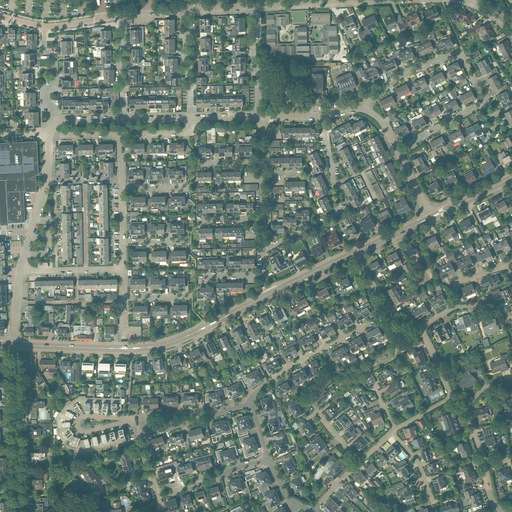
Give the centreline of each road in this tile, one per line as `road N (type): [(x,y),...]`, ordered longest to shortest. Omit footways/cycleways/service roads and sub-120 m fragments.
road 1 (tertiary): [(13,345),(159,345),(352,253)]
road 2 (residential): [(263,249),(337,213),(323,114)]
road 3 (residential): [(485,103),(455,53),(401,74),(367,110)]
road 4 (residential): [(251,403),(292,364),(389,314)]
road 5 (residential): [(17,489),(13,345)]
road 6 (residential): [(48,134),(46,181),(19,270)]
road 7 (residential): [(56,122),(55,106),(43,105),(43,88),(55,87),(54,58),(42,57),(42,25)]
